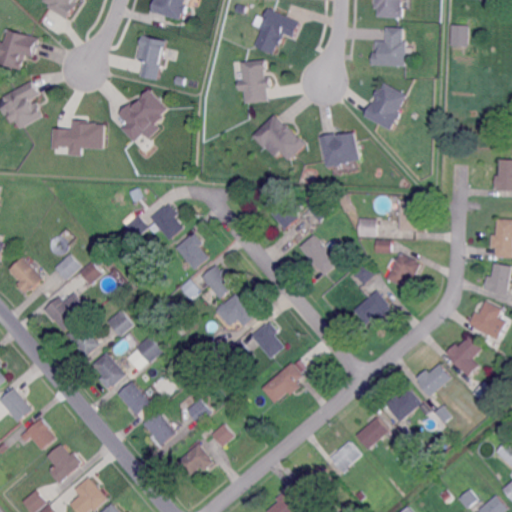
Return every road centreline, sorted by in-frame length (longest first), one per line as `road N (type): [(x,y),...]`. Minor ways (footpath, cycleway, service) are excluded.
road 1 (residential): [(463,166),(458,277),(448,306),(211,511)]
road 2 (residential): [(0,308),(172,511)]
road 3 (residential): [(209,191),(366,378)]
